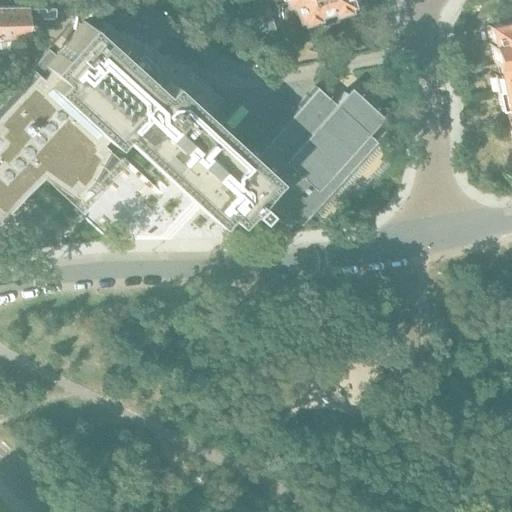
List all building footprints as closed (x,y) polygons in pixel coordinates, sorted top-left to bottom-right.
[(244,0),(254,33),(271,28),(267,14),(264,5),(272,3),(272,4),(283,1),(283,3),(290,1),(296,19),(299,17),(300,21),(314,18),(312,14),(330,9),(331,12),(344,9),(343,5),(347,4),(346,0),(244,0)] [(0,35),(25,35),(25,17),(49,17),(51,15),(51,7),(0,7),(0,35)] [(52,55),(46,50),(0,100),(0,219),(40,174),(43,175),(42,176),(69,194),(73,197),(90,179),(105,149),(104,149),(105,148),(100,143),(104,138),(107,141),(115,132),(144,158),(130,174),(138,191),(142,185),(154,167),(211,219),(220,210),(230,219),(241,206),(250,214),(258,206),(257,205),(259,203),(298,223),(303,218),(374,141),(365,133),(380,116),(347,87),(333,103),(314,86),(252,156),(204,113),(218,98),(179,62),(176,65),(163,54),(160,57),(149,46),(145,49),(134,38),(131,41),(119,30),(116,33),(104,22),(95,32),(83,21),(52,55)] [(494,65),(511,60),(511,21),(489,26),(492,44),(490,45),(494,65)] [(14,57),(21,49),(17,45),(9,46),(10,53),(14,57)] [(497,93),(511,89),(511,60),(494,65),(496,73),(493,74),(497,93)] [(504,111),(506,121),(511,119),(511,89),(497,93),(501,112),(504,111)]
